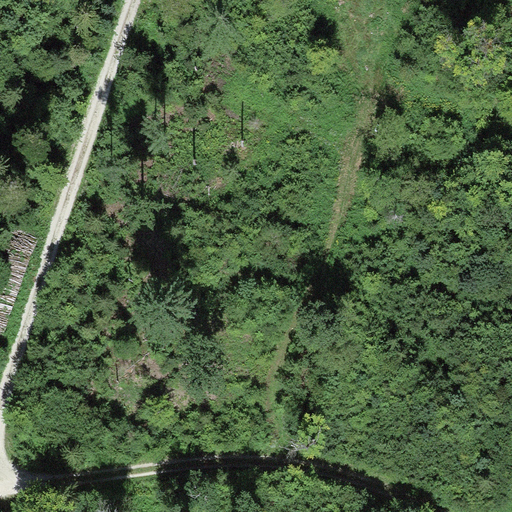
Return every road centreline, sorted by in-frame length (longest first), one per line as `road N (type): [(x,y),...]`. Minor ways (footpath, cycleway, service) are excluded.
road 1 (track): [(0,494),(129,467),(262,457),(393,488),(443,511)]
road 2 (track): [(0,396),(137,0)]
